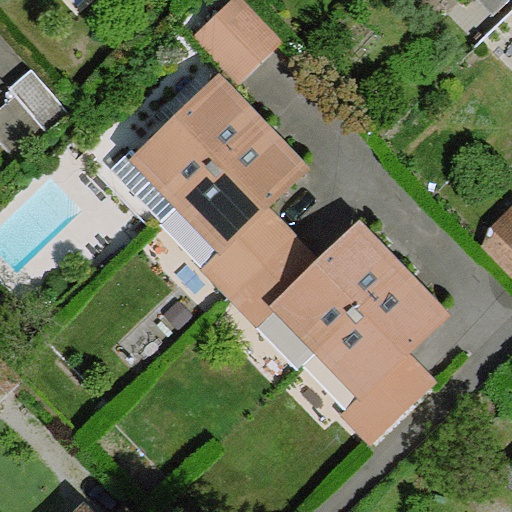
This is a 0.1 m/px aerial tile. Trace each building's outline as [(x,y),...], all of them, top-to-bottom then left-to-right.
[(240,0),(198,40),(232,75),(239,83),(282,43),(240,0)] [(474,0),(492,18),(511,0),(474,0)] [(72,116),(33,72),(10,92),(15,98),(49,137),(72,116)] [(259,132),(218,88),(142,159),(184,204),(259,132)] [(49,137),(15,98),(0,110),(0,137),(17,159),(49,137)] [(302,176),(259,132),(184,204),(226,248),(266,210),(302,176)] [(113,171),(164,224),(184,204),(142,159),(132,152),(113,171)] [(205,267),(226,248),(184,204),(164,224),(205,267)] [(324,267),(266,210),(226,248),(205,267),(235,294),(265,325),(283,307),(324,267)] [(511,226),(503,236),(511,244),(511,226)] [(398,278),(358,234),(324,267),(283,307),(324,350),(398,278)] [(442,322),(398,278),(324,350),(368,394),(408,355),(442,322)] [(294,366),(307,368),(324,350),(283,307),(265,325),(264,337),(294,366)] [(368,394),(324,350),(307,368),(348,412),(368,394)] [(434,382),(408,355),(368,394),(348,412),(373,443),(434,382)] [(0,399),(17,383),(0,365),(0,399)] [(511,468),(501,479),(511,491),(511,468)]
